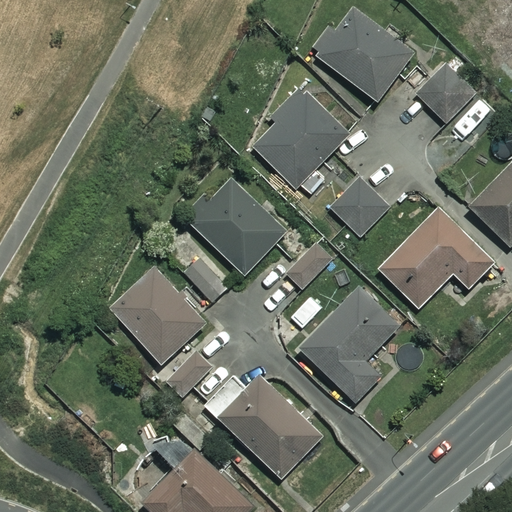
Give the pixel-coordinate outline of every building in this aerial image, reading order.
[(328,39),(322,36),(312,50),(318,54),(314,60),(387,107),(422,53),(356,10),(344,27),(338,23),(328,39)] [(511,16),(510,18),(507,15),(484,38),(511,66),(511,16)] [(476,97),(446,68),(419,96),(449,125),(476,97)] [(347,134),(303,95),(254,151),(298,190),(347,134)] [(511,246),(511,166),(471,208),(511,247),(511,246)] [(389,208),(362,181),(333,210),(359,237),(389,208)] [(284,231),(235,183),(220,199),(215,194),(188,222),(242,275),(284,231)] [(496,262),(442,210),(381,273),(421,311),(455,275),(470,289),(496,262)] [(207,325),(159,270),(113,310),(161,365),(207,325)] [(401,327),(362,290),(303,351),(357,404),(383,377),(368,362),(401,327)] [(250,390),(235,375),(206,405),(281,478),(321,437),(261,379),(250,390)] [(214,435),(187,413),(174,428),(201,451),(214,435)] [(252,511),(256,508),(178,434),(160,453),(178,470),(145,505),(151,511),(252,511)]
